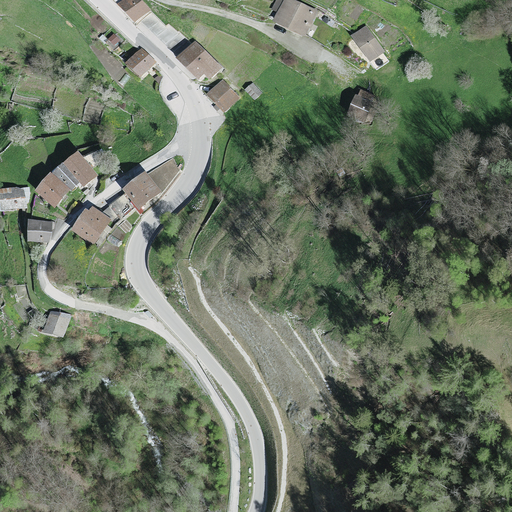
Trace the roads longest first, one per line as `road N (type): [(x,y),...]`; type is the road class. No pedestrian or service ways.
road 1 (residential): [(233,511),(229,421),(184,350),(151,321),(66,300),(43,276),(47,253),(77,214),(201,130)]
road 2 (tertiary): [(201,130),(194,174),(147,228),(136,265),(253,427),(256,511)]
road 3 (residential): [(164,0),(241,18),(358,74)]
road 4 (tertiary): [(100,0),(185,86),(201,130)]
